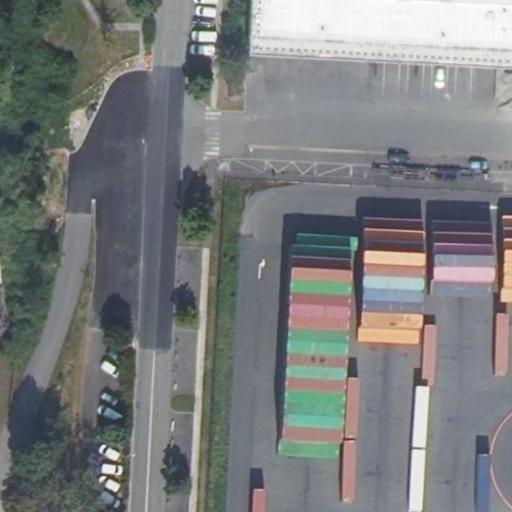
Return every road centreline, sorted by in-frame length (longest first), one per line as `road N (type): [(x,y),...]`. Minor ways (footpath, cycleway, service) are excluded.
road 1 (unknown): [(247,511),(258,307),(278,232),(298,215),(330,209),(511,206)]
road 2 (unclassified): [(147,511),(166,124)]
road 3 (unclassified): [(166,124),(511,145)]
road 4 (unclassified): [(166,124),(177,0)]
